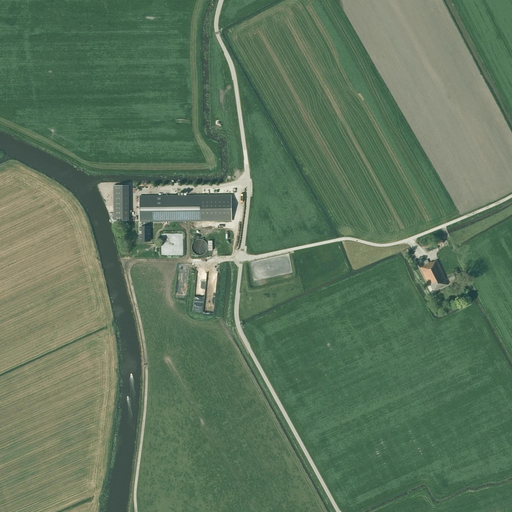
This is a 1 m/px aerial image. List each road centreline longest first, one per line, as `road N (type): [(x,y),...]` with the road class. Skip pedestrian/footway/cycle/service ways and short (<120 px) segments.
road 1 (unclassified): [(339,511),(238,324),(249,196),(233,71),(217,26),(223,0)]
road 2 (track): [(243,259),(129,264),(145,365),(136,511)]
road 3 (track): [(243,259),(340,239),(401,242),(511,195)]
